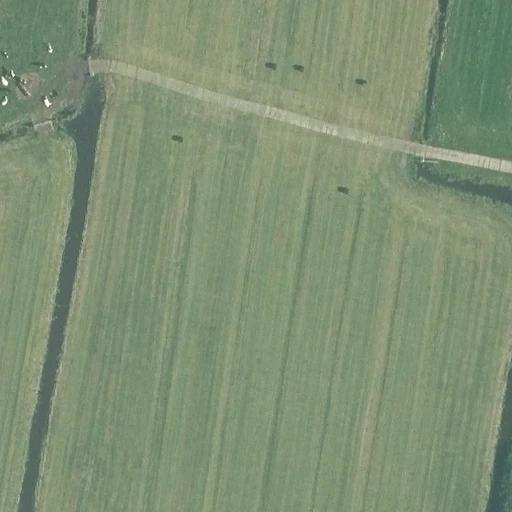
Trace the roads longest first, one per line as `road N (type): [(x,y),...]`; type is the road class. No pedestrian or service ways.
road 1 (track): [(511,172),(265,115),(102,65),(50,81)]
road 2 (track): [(0,15),(50,81),(39,148),(0,215)]
